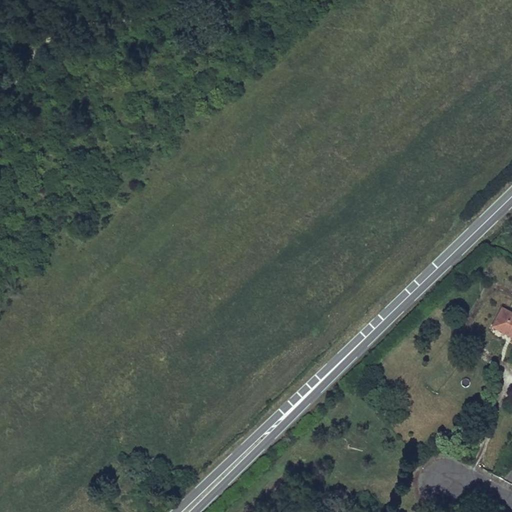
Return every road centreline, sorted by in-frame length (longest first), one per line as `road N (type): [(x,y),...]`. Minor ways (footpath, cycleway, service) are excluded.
road 1 (secondary): [(356,346),(176,511)]
road 2 (secondary): [(193,511),(356,346)]
road 3 (secondary): [(356,346),(511,196)]
